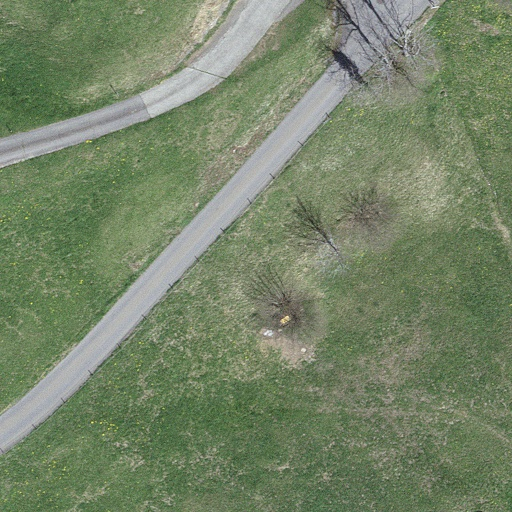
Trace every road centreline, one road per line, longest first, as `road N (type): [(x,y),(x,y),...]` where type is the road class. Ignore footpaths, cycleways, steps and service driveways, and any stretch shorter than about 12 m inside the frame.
road 1 (unclassified): [(0,429),(59,385),(411,0)]
road 2 (unclassified): [(270,0),(204,70),(164,96),(0,150)]
